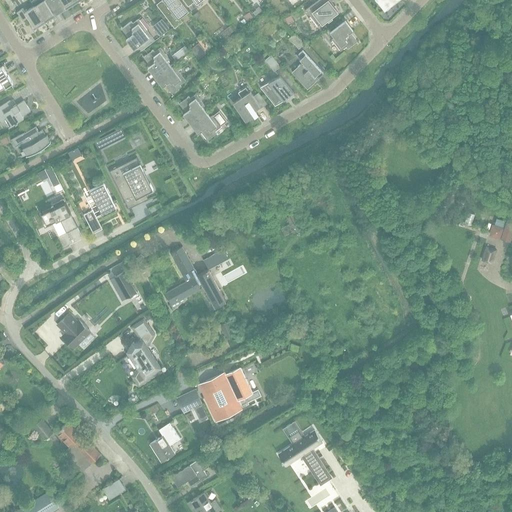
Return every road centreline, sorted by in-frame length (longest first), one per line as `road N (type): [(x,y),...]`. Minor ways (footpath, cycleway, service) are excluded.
road 1 (residential): [(86,20),(201,162),(334,92),(384,39)]
road 2 (residential): [(165,511),(130,462),(11,334),(11,297),(31,268),(0,206)]
